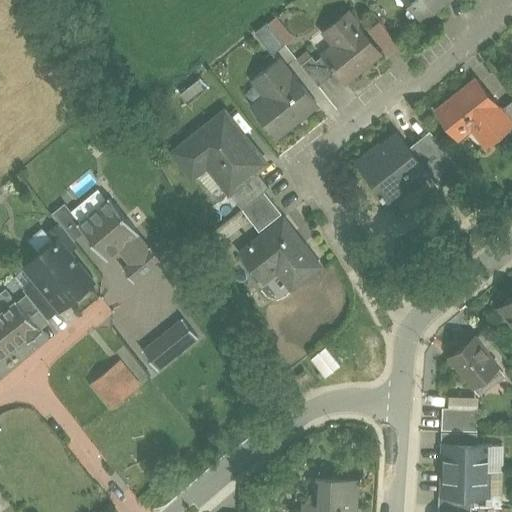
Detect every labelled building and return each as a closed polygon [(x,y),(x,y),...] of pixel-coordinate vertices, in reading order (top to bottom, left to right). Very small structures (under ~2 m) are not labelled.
[(422,0),(429,7),(425,11),(426,12),(441,0),(422,0)] [(382,48),(350,8),(329,24),(340,38),(320,55),(332,71),(341,64),(345,69),(343,70),(348,76),(382,48)] [(288,38),(271,17),(260,27),(277,47),(288,38)] [(320,55),(314,49),(304,57),(322,80),(332,71),(320,55)] [(295,71),(282,54),(262,69),(276,87),(257,101),(279,129),(298,114),(295,110),(316,94),(318,96),(319,95),(298,69),(295,71)] [(511,116),(502,104),(479,74),(440,105),(460,130),(474,119),(489,138),(509,122),(511,119),(511,116)] [(197,75),(179,87),(186,97),(204,85),(197,75)] [(511,96),(502,104),(511,116),(511,119),(509,122),(511,126),(511,96)] [(227,107),(179,148),(197,169),(212,157),(216,163),(219,161),(235,181),(237,183),(260,164),(269,156),(268,155),(265,157),(244,132),(246,130),(227,107)] [(465,166),(433,125),(413,141),(431,163),(446,181),(465,166)] [(404,128),(387,141),(386,139),(363,157),(388,188),(385,189),(389,195),(393,192),(394,193),(431,163),(413,141),(404,128)] [(260,164),(237,183),(235,181),(231,184),(245,202),(268,185),(273,181),(260,164)] [(268,185),(245,202),(262,223),(284,206),(268,185)] [(81,217),(78,219),(85,228),(107,254),(119,243),(131,258),(149,242),(138,228),(139,226),(111,192),(81,217)] [(78,219),(81,217),(66,198),(53,208),(75,236),(85,228),(78,219)] [(303,240),(285,218),(289,214),(288,213),(245,248),(264,271),(265,270),(262,267),(277,256),(295,279),(322,258),(306,238),(303,240)] [(58,235),(69,247),(78,240),(60,219),(50,227),(57,236),(58,235)] [(43,269),(67,298),(93,277),(69,247),(58,235),(57,236),(27,261),(38,273),(43,269)] [(151,241),(149,242),(131,258),(124,264),(134,276),(161,253),(151,241)] [(38,273),(25,284),(29,289),(41,304),(49,313),(67,298),(43,269),(38,273)] [(41,304),(29,289),(20,296),(32,311),(41,304)] [(511,291),(500,301),(511,314),(511,291)] [(19,295),(0,309),(0,351),(1,353),(28,331),(32,336),(44,326),(42,324),(32,311),(20,296),(19,295)] [(49,313),(41,304),(32,311),(42,324),(51,317),(49,313)] [(178,308),(139,340),(156,360),(195,328),(178,308)] [(476,330),(452,351),(478,380),(502,358),(476,330)] [(117,353),(89,375),(109,400),(137,378),(117,353)] [(306,365),(296,372),(299,375),(309,368),(306,365)] [(447,400),(441,400),(441,424),(477,424),(477,389),(447,389),(447,400)] [(479,427),(443,426),(443,438),(447,439),(447,438),(479,438),(479,427)] [(479,438),(447,438),(447,439),(446,463),(489,464),(489,439),(479,438)] [(489,464),(446,463),(446,487),(446,488),(477,489),(488,489),(489,464)] [(356,511),(359,473),(321,470),(321,472),(325,472),(323,499),(313,498),(312,511),(356,511)] [(477,489),(446,488),(446,487),(441,487),(440,500),(477,501),(477,489)] [(477,501),(440,500),(440,511),(452,511),(473,511),(473,501),(477,501)]
